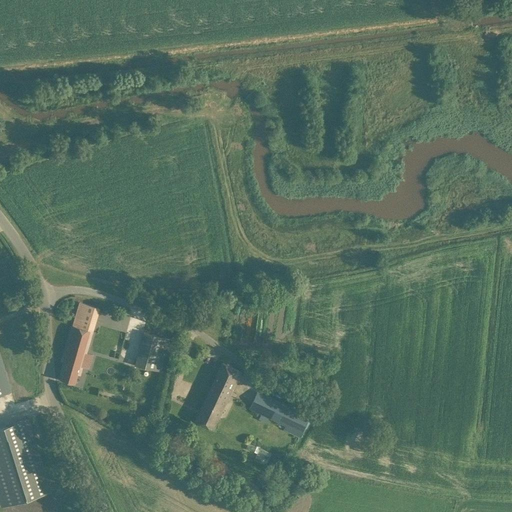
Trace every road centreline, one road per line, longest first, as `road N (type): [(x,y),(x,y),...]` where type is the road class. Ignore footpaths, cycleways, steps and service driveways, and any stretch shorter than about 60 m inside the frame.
road 1 (unclassified): [(104,511),(51,396),(42,296)]
road 2 (unclassified): [(42,296),(75,290),(116,299),(200,333),(242,364)]
